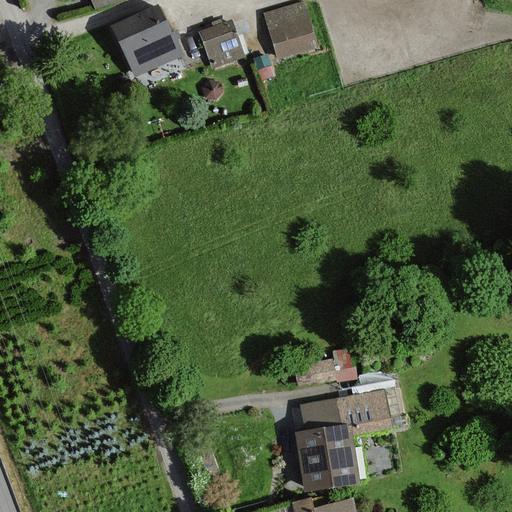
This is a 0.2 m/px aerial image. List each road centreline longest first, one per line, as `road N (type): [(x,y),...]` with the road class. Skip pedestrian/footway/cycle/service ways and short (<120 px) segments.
road 1 (unclassified): [(5,0),(188,511)]
road 2 (track): [(288,451),(273,399),(155,418)]
